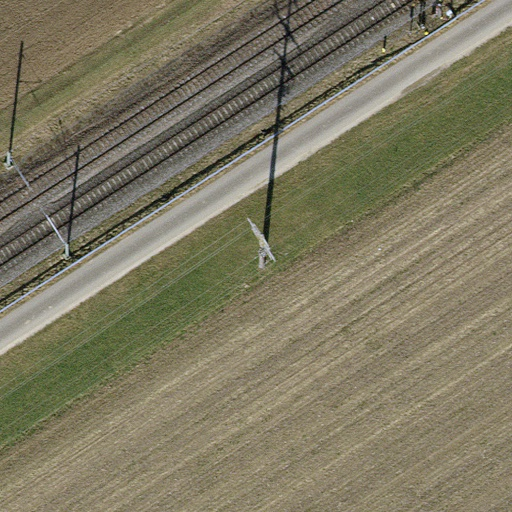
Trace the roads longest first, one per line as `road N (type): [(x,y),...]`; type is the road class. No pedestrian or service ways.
road 1 (unclassified): [(0,337),(511,9)]
road 2 (track): [(0,134),(209,0)]
